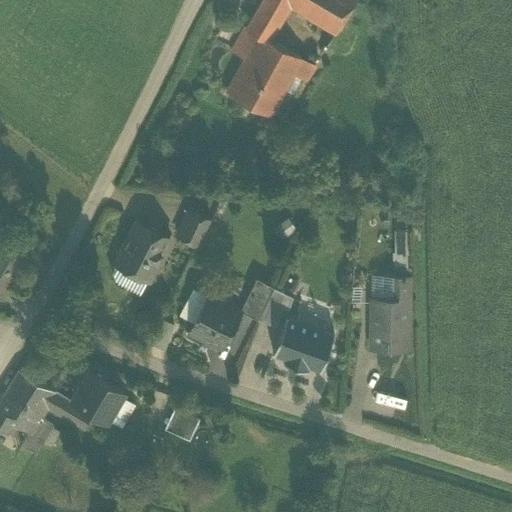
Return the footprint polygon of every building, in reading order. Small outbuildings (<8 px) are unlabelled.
[(269,38),(289,5),(280,0),(260,0),(245,27),(268,40),(269,38)] [(280,0),(289,5),(335,33),(355,0),(280,0)] [(227,90),(271,114),(293,72),(301,57),(269,38),(268,40),(245,27),(232,49),(245,57),(227,90)] [(301,57),(293,72),(305,78),(314,65),(301,57)] [(177,233),(199,244),(211,218),(189,208),(177,233)] [(124,266),(149,278),(157,263),(159,264),(166,251),(163,250),(170,236),(136,219),(120,252),(128,257),(124,266)] [(0,289),(3,291),(26,252),(9,242),(8,243),(0,238),(0,289)] [(395,260),(395,269),(407,269),(406,246),(395,247),(395,252),(392,252),(392,260),(395,260)] [(115,261),(124,266),(128,257),(120,252),(115,261)] [(372,346),(406,347),(407,332),(401,332),(398,329),(398,323),(409,323),(410,275),(395,275),(390,275),(390,287),(386,287),(386,298),(382,301),(373,301),(372,346)] [(240,310),(257,319),(274,287),(256,278),(240,310)] [(288,309),(293,296),(274,287),(257,319),(275,325),(282,307),(288,309)] [(217,343),(221,345),(240,310),(232,307),(231,302),(228,301),(224,302),(208,293),(189,329),(212,340),(213,344),(217,343)] [(320,369),(334,332),(323,328),(324,324),(298,314),(296,319),(286,315),(272,351),(285,356),(283,360),(306,369),(308,364),(320,369)] [(156,341),(166,346),(176,327),(166,322),(156,341)] [(6,389),(44,411),(47,406),(84,427),(93,412),(71,399),(19,368),(6,389)] [(88,370),(71,399),(93,412),(107,420),(124,392),(88,370)] [(41,416),(44,411),(6,389),(0,398),(0,429),(6,433),(14,421),(28,430),(20,442),(36,451),(53,424),(41,416)] [(171,404),(162,426),(188,435),(197,414),(171,404)] [(15,453),(34,464),(40,454),(21,443),(15,453)]
